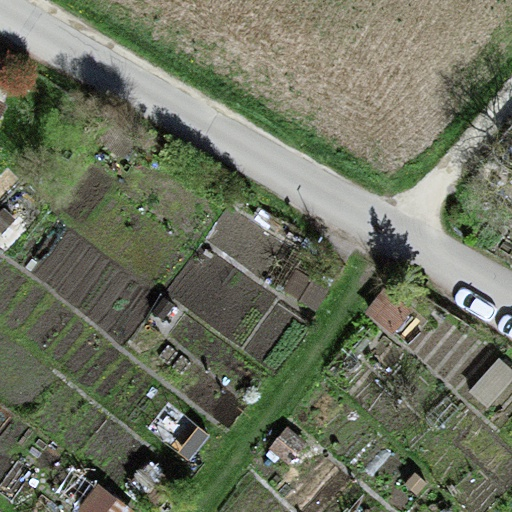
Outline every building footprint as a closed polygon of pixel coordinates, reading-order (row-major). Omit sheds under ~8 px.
[(285,285),(317,307),(335,281),(303,259),(285,285)] [(388,278),(364,308),(408,343),(424,322),(410,310),(417,301),(388,278)] [(164,295),(152,311),(165,320),(177,304),(164,295)] [(307,443),(290,425),(269,446),(294,471),(302,462),(295,455),(307,443)] [(119,511),(126,504),(99,481),(77,507),(82,511),(119,511)]
